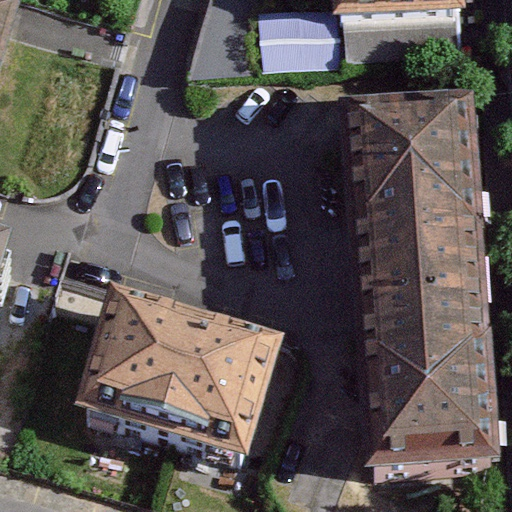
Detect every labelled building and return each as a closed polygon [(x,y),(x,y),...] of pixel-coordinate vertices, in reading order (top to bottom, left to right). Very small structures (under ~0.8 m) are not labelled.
[(480,43),(476,0),(343,0),(347,53),(480,43)] [(255,20),(253,79),(328,79),(319,13),(255,20)] [(0,135),(27,46),(5,40),(7,32),(0,29),(0,135)] [(365,320),(500,310),(487,125),(351,134),(365,320)] [(0,339),(18,280),(0,274),(0,339)] [(511,476),(500,310),(365,320),(378,508),(511,498),(511,476)] [(81,444),(257,496),(295,366),(120,315),(81,444)]
